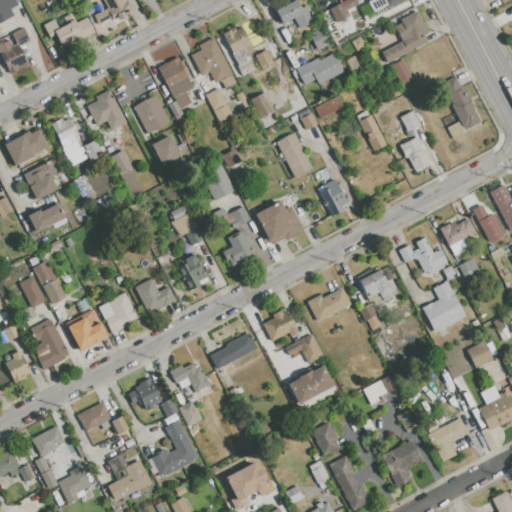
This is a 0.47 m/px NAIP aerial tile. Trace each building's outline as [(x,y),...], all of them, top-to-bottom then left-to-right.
[(0,0),(14,0),(17,5),(10,9),(13,15),(0,21),(0,0)] [(123,0),(129,11),(112,19),(102,0),(123,0)] [(275,10),(294,0),(296,0),(300,8),(306,5),(308,9),(307,9),(314,22),(300,30),(294,18),(282,24),(275,10)] [(329,9),(346,0),(356,0),(358,4),(346,11),(349,16),(336,23),(329,9)] [(384,0),(387,5),(374,12),(373,11),(365,15),(359,3),(364,0),(384,0)] [(110,18),(98,24),(94,15),(106,9),(110,18)] [(427,41),(386,63),(381,53),(401,42),(393,27),(401,23),(400,21),(417,11),(421,19),(419,19),(421,23),(424,21),(428,28),(425,30),(427,34),(423,35),(427,41)] [(87,18),(94,33),(62,49),(55,35),(47,39),(40,26),(53,19),(58,29),(66,25),(63,18),(70,14),(75,23),(87,18)] [(286,28),(295,24),(298,29),(289,33),(286,28)] [(308,34),(325,25),(334,42),(317,51),(308,34)] [(286,42),(278,29),(283,26),(291,39),(286,42)] [(222,34),(233,27),(235,31),(241,28),(254,52),(247,55),(254,70),(242,76),(231,54),(232,53),(222,34)] [(12,33),(23,28),(29,40),(18,45),(12,33)] [(351,42),(359,37),(365,46),(356,51),(351,42)] [(212,38),(231,73),(230,74),(236,85),(224,91),(219,80),(213,83),(208,72),(201,76),(190,56),(200,50),(198,46),(212,38)] [(9,73),(0,55),(0,42),(3,41),(4,43),(9,40),(12,45),(16,43),(27,64),(9,73)] [(299,58),(297,53),(313,45),(316,50),(299,58)] [(255,56),(266,50),(273,63),(262,69),(255,56)] [(332,54),(342,72),(318,85),(315,79),(304,85),(296,70),(316,59),(318,62),(332,54)] [(345,60),(354,56),(360,68),(351,72),(345,60)] [(177,57),(194,88),(185,93),(190,103),(180,109),(176,101),(174,98),(173,99),(157,68),(177,57)] [(391,65),(402,60),(411,79),(401,84),(391,65)] [(480,121),(467,128),(466,126),(462,128),(450,105),(451,104),(441,83),(455,76),(461,88),(463,87),(480,121)] [(204,95),(217,88),(234,120),(221,127),(204,95)] [(108,90),(125,123),(110,131),(105,121),(96,126),(86,107),(96,101),(95,97),(108,90)] [(236,94),(241,91),(251,109),(246,112),(236,94)] [(249,100),(263,92),(273,111),(259,119),(249,100)] [(407,96),(412,94),(418,105),(413,108),(407,96)] [(132,107),(154,95),(169,122),(147,134),(132,107)] [(314,108),(338,95),(345,106),(320,119),(314,108)] [(385,95),(389,103),(381,106),(377,99),(385,95)] [(176,101),(180,109),(183,114),(175,118),(168,105),(176,101)] [(436,107),(441,105),(445,112),(439,115),(436,107)] [(299,119),(297,115),(308,109),(310,113),(299,119)] [(415,112),(421,109),(426,121),(421,123),(415,112)] [(370,115),(386,145),(373,152),(355,117),(366,111),(369,116),(370,115)] [(399,117),(412,111),(419,125),(406,131),(399,117)] [(299,119),(310,113),(317,124),(305,130),(299,119)] [(294,115),(297,120),(291,123),(289,118),(294,115)] [(50,124),(61,118),(62,121),(67,119),(82,146),(94,139),(95,141),(98,139),(105,151),(100,153),(102,156),(88,163),(87,159),(73,167),(50,124)] [(458,122),(464,133),(452,139),(446,128),(458,122)] [(3,145),(28,131),(30,134),(39,129),(48,145),(32,154),(33,155),(14,165),(3,145)] [(177,135),(182,132),(187,141),(182,144),(177,135)] [(293,133),(312,168),(294,177),(275,143),(293,133)] [(170,134),(181,154),(161,165),(150,145),(170,134)] [(416,137),(430,165),(415,173),(407,157),(405,158),(399,146),(416,137)] [(221,156),(234,149),(239,161),(227,167),(221,156)] [(110,157),(122,150),(131,168),(119,174),(110,157)] [(233,190),(213,201),(196,167),(216,157),(233,190)] [(22,175),(48,161),(55,173),(49,176),(56,189),(36,200),(22,175)] [(72,181),(83,174),(95,197),(84,203),(72,181)] [(334,180),(346,203),(340,206),(342,209),(330,215),(316,188),(334,180)] [(488,192),(502,185),(510,199),(511,197),(511,229),(509,231),(488,192)] [(109,193),(118,188),(121,193),(112,198),(109,193)] [(0,198),(5,196),(13,211),(0,217),(0,198)] [(254,214),(279,201),(284,210),(290,207),(301,229),(293,233),(295,236),(285,241),(283,238),(270,245),(254,214)] [(64,218),(34,233),(26,217),(55,202),(64,218)] [(184,205),(188,212),(174,220),(170,213),(184,205)] [(242,207),(249,220),(232,228),(230,223),(222,227),(218,219),(223,216),(242,207)] [(196,228),(185,234),(177,238),(169,224),(188,213),(196,228)] [(452,256),(439,228),(447,224),(448,225),(454,222),(455,225),(468,219),(475,233),(462,239),(466,249),(452,256)] [(196,228),(202,239),(191,245),(185,234),(196,228)] [(253,255),(231,266),(228,260),(226,261),(221,252),(230,247),(226,238),(241,231),(253,255)] [(493,243),(488,246),(483,237),(489,234),(493,243)] [(445,262),(424,273),(415,256),(403,263),(397,251),(408,246),(412,253),(418,250),(414,242),(424,238),(432,253),(439,249),(445,262)] [(38,240),(42,248),(36,251),(32,243),(38,240)] [(58,240),(62,246),(45,256),(41,249),(58,240)] [(499,248),(502,254),(492,260),(489,254),(499,248)] [(207,280),(184,293),(172,269),(184,263),(183,260),(193,254),(207,280)] [(28,260),(35,257),(38,263),(31,266),(28,260)] [(499,259),(502,264),(496,267),(494,262),(499,259)] [(457,265),(466,260),(477,281),(467,286),(457,265)] [(64,297),(51,304),(31,268),(42,263),(52,281),(55,280),(64,297)] [(441,270),(449,265),(454,275),(446,279),(441,270)] [(356,277),(371,269),(373,272),(379,269),(385,281),(390,279),(395,290),(379,298),(377,293),(369,297),(367,293),(365,294),(356,277)] [(18,283),(31,276),(44,301),(32,308),(18,283)] [(174,300),(155,311),(154,308),(146,313),(133,288),(150,279),(157,292),(167,287),(174,300)] [(433,333),(420,308),(437,300),(432,288),(446,281),(464,317),(433,333)] [(350,305),(317,323),(306,303),(319,295),(321,299),(341,288),(350,305)] [(111,334),(103,319),(110,315),(104,303),(124,292),(138,319),(111,334)] [(75,304),(87,297),(92,307),(80,313),(75,304)] [(358,309),(370,303),(377,316),(375,317),(366,321),(364,322),(358,309)] [(65,324),(90,310),(97,323),(99,322),(107,336),(79,351),(65,324)] [(270,342),(261,325),(272,318),(271,315),(280,310),(282,313),(286,311),(297,333),(290,337),(288,332),(270,342)] [(366,321),(375,317),(380,326),(371,331),(366,321)] [(67,354),(61,357),(62,359),(42,370),(35,356),(36,355),(32,348),(41,344),(39,340),(35,341),(29,329),(49,319),(67,354)] [(477,319),(479,324),(472,327),(470,323),(477,319)] [(15,322),(20,320),(24,327),(19,330),(15,322)] [(14,324),(20,335),(8,341),(3,332),(2,331),(14,324)] [(0,334),(3,332),(8,341),(10,344),(4,347),(0,340),(0,334)] [(248,333),(256,349),(216,370),(209,356),(226,347),(225,344),(248,333)] [(311,334),(323,356),(307,365),(299,350),(289,356),(285,349),(311,334)] [(474,367),(466,351),(483,342),(485,345),(491,342),(497,353),(491,356),(492,358),(474,367)] [(4,363),(12,359),(10,354),(20,350),(31,372),(24,375),(25,377),(13,383),(4,363)] [(168,372),(181,365),(182,368),(192,363),(194,367),(198,365),(209,385),(194,393),(186,378),(175,384),(168,372)] [(297,404),(287,385),(298,379),(297,376),(310,369),(311,372),(321,366),(332,386),(297,404)] [(390,375),(397,387),(386,392),(380,380),(390,375)] [(148,378),(161,401),(145,410),(142,404),(139,405),(137,401),(131,405),(126,395),(134,390),(133,389),(139,385),(138,384),(148,378)] [(380,380),(386,392),(376,398),(369,385),(380,380)] [(369,385),(376,398),(377,401),(370,405),(362,389),(369,385)] [(228,390),(235,387),(236,389),(240,387),(243,392),(232,398),(228,390)] [(206,388),(209,394),(198,400),(195,394),(206,388)] [(494,388),(499,397),(485,404),(481,395),(494,388)] [(511,403),(511,417),(487,430),(477,409),(507,394),(511,403)] [(176,411),(166,417),(159,404),(169,399),(176,411)] [(190,401),(200,420),(188,426),(178,408),(190,401)] [(102,403),(111,418),(85,432),(77,417),(102,403)] [(408,410),(417,427),(406,433),(400,420),(398,421),(395,416),(408,410)] [(109,422),(120,416),(127,428),(116,434),(109,422)] [(458,418),(473,445),(442,461),(432,444),(431,444),(426,435),(458,418)] [(368,419),(374,431),(366,435),(361,423),(368,419)] [(177,421),(197,457),(160,477),(157,471),(152,474),(145,461),(156,455),(155,453),(163,448),(164,451),(166,450),(168,453),(175,449),(164,428),(177,421)] [(327,422),(330,428),(333,427),(336,433),(333,434),(337,440),(336,441),(339,447),(323,456),(310,431),(327,422)] [(434,422),(437,428),(427,433),(424,427),(434,422)] [(56,425),(64,441),(47,451),(48,452),(40,456),(30,439),(56,425)] [(131,439),(134,444),(126,448),(123,443),(131,439)] [(411,440),(421,460),(406,468),(408,471),(406,473),(409,480),(396,487),(380,456),(411,440)] [(0,455),(10,450),(19,466),(16,468),(18,472),(11,476),(9,472),(0,476),(0,455)] [(150,483),(115,501),(106,486),(116,481),(106,462),(120,454),(127,466),(139,460),(150,483)] [(345,456),(354,474),(353,474),(358,484),(359,483),(369,502),(352,511),(328,465),(345,456)] [(40,475),(33,462),(42,457),(49,470),(40,475)] [(319,461),(328,478),(316,484),(307,467),(319,461)] [(224,477),(253,462),(257,470),(259,469),(265,479),(263,480),(265,485),(236,501),(224,477)] [(26,465),(33,478),(24,482),(17,469),(26,465)] [(56,482),(70,475),(69,473),(79,467),(90,487),(74,496),(76,499),(68,503),(56,482)] [(47,490),(40,475),(49,470),(57,485),(47,490)] [(306,470),(311,481),(307,483),(301,472),(306,470)] [(291,480),(294,486),(286,490),(283,484),(291,480)] [(183,483),(187,489),(180,493),(176,487),(183,483)] [(283,493),(302,483),(308,494),(289,504),(283,493)] [(505,492),(511,504),(511,511),(497,511),(490,500),(505,492)] [(172,511),(188,511),(182,497),(168,504),(172,511)] [(327,502),(332,511),(308,511),(316,508),(315,504),(321,501),(322,504),(327,502)]
